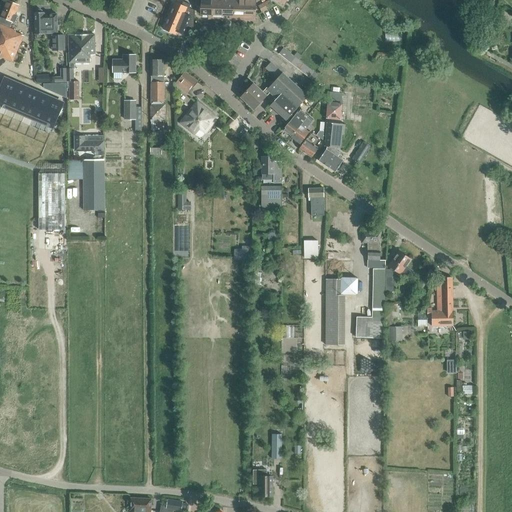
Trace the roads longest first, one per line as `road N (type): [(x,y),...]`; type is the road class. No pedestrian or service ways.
road 1 (track): [(147,35),(151,492)]
road 2 (residential): [(511,304),(301,163),(228,95)]
road 3 (unclassified): [(279,511),(0,474)]
road 4 (track): [(462,272),(482,347),(479,511)]
road 5 (unknown): [(65,332),(70,487)]
road 6 (residential): [(228,95),(188,60),(129,27)]
